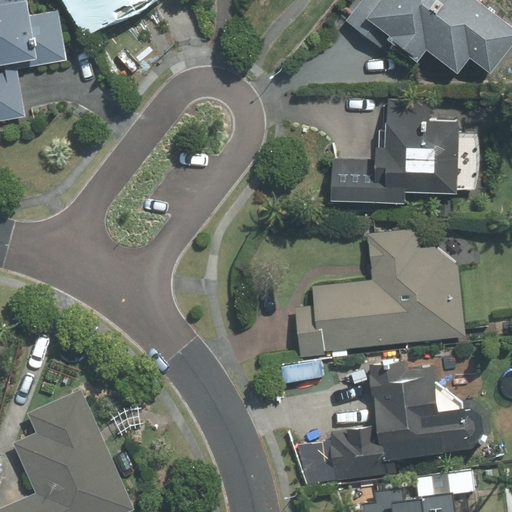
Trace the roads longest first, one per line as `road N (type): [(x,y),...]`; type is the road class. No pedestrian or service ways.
road 1 (residential): [(61,257),(168,101),(182,86),(224,80),(243,92),(250,132),(139,302)]
road 2 (residential): [(139,302),(233,433),(255,511)]
